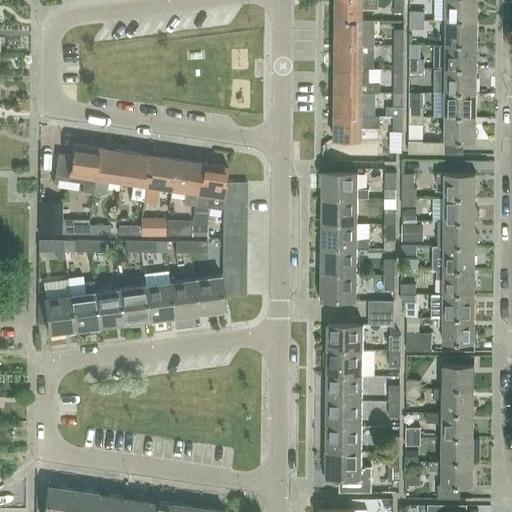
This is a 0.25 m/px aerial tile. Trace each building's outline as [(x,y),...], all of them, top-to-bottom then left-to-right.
[(335,0),(335,21),(362,21),(362,9),(377,9),(376,0),(335,0)] [(403,12),(402,0),(394,0),(394,12),(403,12)] [(477,20),(477,0),(445,0),(445,20),(477,20)] [(410,20),(424,20),(424,11),(410,11),(410,20)] [(410,20),(409,29),(424,29),(424,20),(410,20)] [(477,44),(477,20),(445,20),(445,44),(477,44)] [(335,21),(335,45),(362,45),(373,45),(374,21),(362,21),(335,21)] [(402,45),(403,30),(394,30),(394,45),(402,45)] [(476,68),(477,44),(445,44),(445,68),(476,68)] [(373,45),(362,45),(335,45),(335,68),(369,69),(373,69),(374,46),(373,45)] [(402,60),(402,45),(394,45),(394,60),(402,60)] [(409,68),(423,68),(423,60),(409,60),(409,68)] [(368,82),(369,69),(335,68),(334,92),(376,92),(381,92),(381,83),(368,82)] [(423,77),(423,68),(409,68),(409,77),(423,77)] [(476,92),(476,68),(445,68),(444,92),(476,92)] [(402,78),(394,78),(393,92),(402,92),(402,78)] [(334,92),(334,116),(375,116),(376,92),(334,92)] [(386,107),(386,116),(393,116),(402,116),(402,92),(393,92),(393,107),(386,107)] [(444,92),(444,116),(476,117),(476,92),(444,92)] [(423,108),(409,108),(408,108),(408,116),(422,117),(423,108)] [(379,129),(380,116),(375,116),(334,116),(334,140),(361,140),(361,128),(379,129)] [(402,131),(402,116),(393,116),(393,131),(402,131)] [(422,153),(422,117),(408,116),(408,153),(422,153)] [(475,141),(476,117),(444,116),(444,117),(444,141),(475,141)] [(94,177),(98,146),(72,143),(70,155),(58,153),(54,179),(83,183),(81,191),(92,193),(94,177)] [(119,181),(124,150),(98,146),(94,177),(92,193),(99,194),(101,193),(103,192),(105,189),(106,187),(107,179),(119,181)] [(143,200),(150,154),(124,150),(119,181),(132,183),(129,198),(143,200)] [(150,154),(143,200),(154,202),(156,187),(171,189),(175,158),(150,154)] [(194,205),(201,162),(175,158),(171,189),(185,191),(183,204),(194,205)] [(223,194),(225,181),(227,166),(201,162),(194,205),(222,209),(222,208),(222,197),(223,194)] [(357,189),(357,173),(357,171),(321,171),(321,197),(369,197),(368,189),(357,189)] [(395,199),(395,172),(384,172),(384,199),(395,199)] [(444,173),(436,173),(436,183),(444,183),(444,197),(475,197),(475,173),(444,173)] [(415,174),(402,174),(401,188),(401,197),(416,197),(416,188),(415,188),(415,174)] [(246,195),(246,182),(246,181),(225,181),(223,194),(246,195)] [(246,209),(246,195),(223,194),(222,197),(222,208),(246,209)] [(369,198),(369,197),(321,197),(321,222),(357,222),(357,198),(369,198)] [(416,207),(416,197),(401,197),(401,206),(416,207)] [(475,207),(475,197),(444,197),(443,221),(474,222),(478,218),(478,210),(475,207)] [(88,225),(73,224),(72,224),(72,219),(61,219),(61,202),(44,202),(43,233),(88,234),(88,225)] [(246,220),(246,209),(222,208),(222,209),(222,219),(246,220)] [(395,223),(395,208),(384,208),(384,223),(395,223)] [(246,232),(246,220),(222,219),(222,232),(246,232)] [(474,222),(443,221),(438,221),(438,245),(443,245),(474,246),(477,242),(478,234),(474,231),(474,222)] [(357,239),(357,222),(321,222),(321,248),(370,248),(370,239),(357,239)] [(395,239),(395,223),(384,223),(384,239),(395,239)] [(102,225),(88,225),(88,234),(102,234),(102,225)] [(140,225),(124,225),(124,234),(139,234),(140,225)] [(165,225),(154,225),(140,225),(139,234),(164,234),(165,225)] [(192,226),(165,225),(164,234),(191,235),(192,226)] [(207,226),(202,226),(192,226),(191,235),(207,235),(207,226)] [(246,245),(246,232),(222,232),(222,244),(246,245)] [(63,251),(64,240),(64,239),(48,239),(47,250),(63,251)] [(89,251),(89,240),(73,240),(73,251),(89,251)] [(104,251),(104,241),(104,240),(89,240),(89,251),(104,251)] [(140,251),(140,240),(124,240),(124,251),(140,251)] [(155,251),(155,241),(155,240),(140,240),(140,251),(155,251)] [(190,252),(190,241),(175,240),(175,252),(190,252)] [(206,252),(206,241),(190,241),(190,252),(206,252)] [(246,257),(246,245),(222,244),(222,257),(246,257)] [(415,254),(415,245),(401,244),(400,254),(415,254)] [(474,270),(474,246),(443,245),(443,270),(474,270)] [(370,249),(370,248),(321,248),(321,274),(357,274),(357,249),(370,249)] [(245,270),(246,257),(222,257),(222,269),(245,270)] [(395,274),(395,258),(384,258),(384,274),(395,274)] [(245,281),(245,270),(222,269),(222,279),(222,281),(245,281)] [(443,270),(436,270),(436,279),(443,280),(443,294),(474,294),(474,270),(443,270)] [(194,278),(199,314),(225,310),(220,274),(194,278)] [(356,299),(357,274),(321,274),(320,299),(356,299)] [(395,289),(395,274),(384,274),(384,289),(395,289)] [(174,317),(199,314),(194,278),(169,281),(174,317)] [(149,320),(174,317),(169,281),(144,284),(149,320)] [(245,295),(245,281),(222,281),(224,294),(245,295)] [(123,324),(149,320),(144,284),(119,288),(123,324)] [(401,294),(415,293),(415,284),(401,284),(401,294)] [(98,327),(123,324),(119,288),(94,291),(98,327)] [(73,330),(98,327),(94,291),(68,294),(73,330)] [(415,293),(401,294),(401,302),(415,302),(415,293)] [(47,334),(73,330),(68,294),(42,298),(47,334)] [(474,317),(474,294),(443,294),(443,317),(474,317)] [(394,312),(394,300),(368,300),(369,312),(394,312)] [(406,317),(417,317),(417,307),(406,306),(406,317)] [(394,324),(394,312),(369,312),(369,323),(394,324)] [(474,343),(474,317),(443,317),(443,343),(474,343)] [(327,349),(363,349),(363,323),(327,323),(327,349)] [(421,332),(407,332),(406,351),(407,351),(429,351),(429,339),(421,338),(421,332)] [(400,335),(399,335),(389,335),(389,350),(400,350),(400,335)] [(327,349),(325,349),(323,351),(323,363),(325,365),(327,365),(327,374),(362,374),(375,374),(375,349),(363,349),(327,349)] [(388,365),(400,365),(400,350),(389,350),(388,365)] [(442,389),(474,389),(474,365),(443,364),(442,389)] [(362,399),(362,374),(327,374),(326,399),(362,399)] [(406,388),(421,389),(421,380),(406,379),(406,388)] [(400,385),(388,385),(388,400),(400,400),(400,385)] [(421,398),(421,389),(406,388),(406,398),(421,398)] [(474,389),(442,389),(434,389),(434,398),(442,398),(442,412),(426,412),(426,413),(473,413),(474,389)] [(362,425),(362,399),(326,399),(326,425),(362,425)] [(388,416),(399,416),(400,400),(388,400),(388,416)] [(473,437),(473,413),(426,413),(426,422),(442,422),(442,437),(473,437)] [(362,450),(362,425),(326,425),(326,450),(362,450)] [(406,436),(421,436),(421,427),(406,427),(406,436)] [(399,451),(399,435),(388,435),(388,451),(399,451)] [(420,446),(421,436),(406,436),(406,445),(420,446)] [(473,461),(473,437),(442,437),(442,461),(473,461)] [(362,466),(362,450),(326,450),(325,476),(339,477),(339,491),(371,491),(371,466),(362,466)] [(399,481),(399,466),(399,451),(388,451),(388,481),(399,481)] [(473,461),(442,461),(429,461),(429,470),(442,471),(442,485),(438,485),(438,498),(460,498),(460,485),(473,486),(473,461)] [(406,476),(406,485),(420,485),(420,476),(406,476)] [(68,511),(72,489),(46,485),(42,511),(68,511)] [(94,511),(97,492),(72,489),(68,511),(94,511)] [(119,511),(122,496),(97,492),(94,511),(119,511)] [(144,511),(147,499),(122,496),(119,511),(144,511)] [(170,511),(172,503),(147,499),(144,511),(170,511)] [(196,511),(197,506),(172,503),(170,511),(196,511)]
